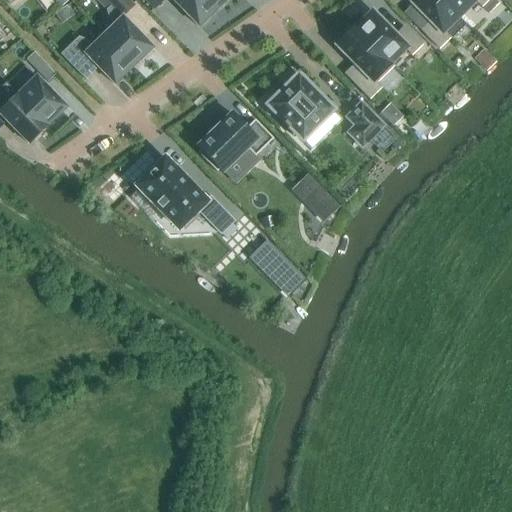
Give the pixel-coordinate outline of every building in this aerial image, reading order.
[(104,0),(111,7),(122,19),(134,8),(126,0),(104,0)] [(149,0),(145,4),(152,11),(162,0),(149,0)] [(217,9),(207,0),(171,0),(198,28),(217,9)] [(207,0),(217,9),(226,0),(207,0)] [(408,0),(430,23),(421,32),(439,49),(449,40),(442,33),(458,17),(441,0),(408,0)] [(441,0),(458,17),(474,1),(481,8),(488,0),(441,0)] [(493,0),(488,0),(481,8),(488,15),(498,5),(493,0)] [(133,67),(152,49),(122,19),(111,7),(106,11),(105,11),(108,19),(114,26),(103,36),(133,67)] [(356,30),(355,31),(388,65),(389,64),(404,49),(411,56),(421,46),(404,28),(395,37),(372,14),(356,30)] [(392,67),(389,64),(388,65),(355,31),(356,30),(355,29),(352,32),(349,29),(337,42),(339,44),(337,47),(359,69),(349,79),(369,100),(380,89),(376,84),(392,67)] [(80,76),(93,64),(114,85),(133,67),(103,36),(92,47),(86,41),(78,38),(60,55),(80,76)] [(54,76),(42,63),(34,70),(47,83),(54,76)] [(289,129),(302,142),(333,112),(298,76),(288,85),(286,84),(274,95),(276,97),(267,107),(284,124),(283,125),(287,130),(289,129)] [(47,127),(66,109),(36,78),(17,96),(47,127)] [(47,127),(17,96),(14,93),(0,105),(0,115),(28,145),(47,127)] [(361,105),(346,119),(369,141),(383,127),(361,105)] [(389,105),(380,115),(392,128),(402,118),(389,105)] [(217,172),(219,170),(221,173),(246,149),(255,157),(273,140),(254,121),(246,129),(232,115),(220,126),(218,124),(207,135),(209,137),(198,148),(201,151),(199,153),(198,152),(197,153),(216,173),(217,172)] [(205,202),(165,161),(164,160),(163,161),(138,186),(137,186),(136,187),(137,188),(138,188),(177,229),(178,231),(180,229),(179,229),(197,212),(221,236),(235,222),(210,197),(205,202)] [(355,175),(337,192),(346,201),(363,183),(355,175)] [(321,191),(306,206),(324,224),(339,209),(321,191)] [(263,236),(247,251),(278,282),(294,267),(263,236)]
